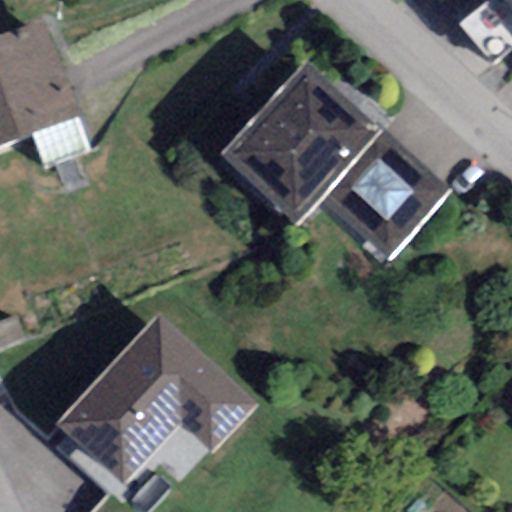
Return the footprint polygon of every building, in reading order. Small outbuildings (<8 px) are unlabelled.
[(511,0),(489,0),(458,27),(488,61),(508,40),(511,36),(511,0)] [(42,21),(0,36),(0,148),(79,120),(42,21)] [(380,132),(305,63),(218,155),(294,226),(317,204),(380,132)] [(447,190),(380,132),(317,204),(384,262),(447,190)] [(257,404),(157,315),(57,425),(123,486),(179,424),(212,454),(257,404)] [(0,350),(23,342),(13,316),(0,320),(0,350)]
